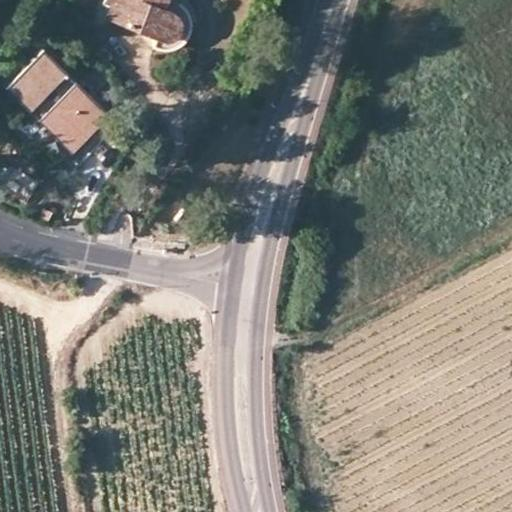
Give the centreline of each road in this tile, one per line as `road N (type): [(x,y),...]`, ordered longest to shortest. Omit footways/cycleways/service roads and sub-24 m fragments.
road 1 (tertiary): [(248,285),(261,216),(332,0)]
road 2 (residential): [(248,285),(104,261),(0,233)]
road 3 (tertiary): [(257,511),(242,425),(248,285)]
road 4 (track): [(104,261),(80,300),(35,302),(0,288)]
